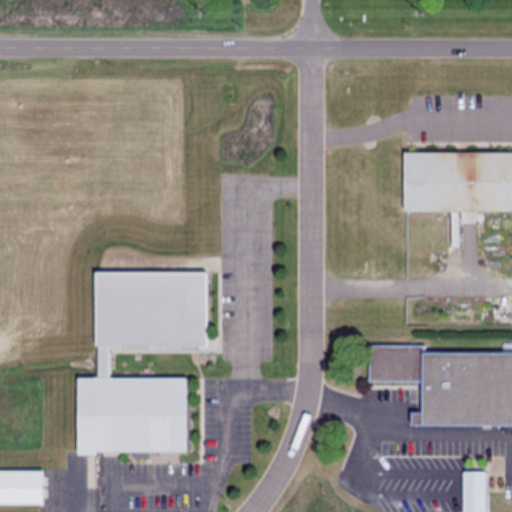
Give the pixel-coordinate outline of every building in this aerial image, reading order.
[(511,152),(403,153),(403,214),(511,213),(511,152)] [(186,453),(186,376),(112,376),(112,347),(204,347),(204,273),(94,274),(94,378),(74,378),(74,453),(186,453)] [(367,348),(511,350),(511,427),(420,427),(420,386),(366,385),(367,348)] [(0,505),(41,506),(41,471),(0,471),(0,505)] [(461,511),(485,511),(485,473),(461,473),(461,511)]
